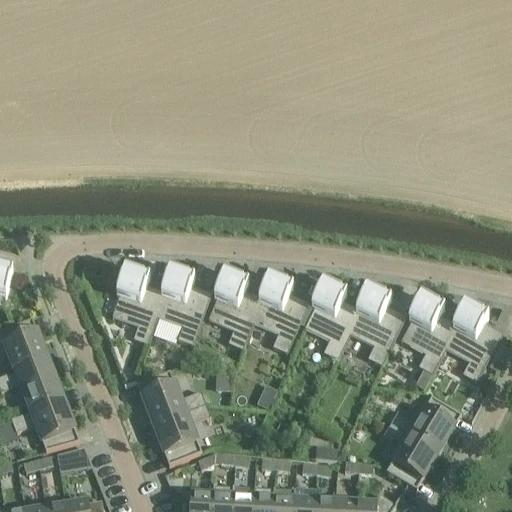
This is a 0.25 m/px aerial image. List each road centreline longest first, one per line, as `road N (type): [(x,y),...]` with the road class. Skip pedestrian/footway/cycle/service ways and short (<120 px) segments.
road 1 (residential): [(145,511),(57,286),(52,269),(66,247),(281,255),(431,272),(511,291)]
road 2 (residential): [(511,377),(436,511)]
